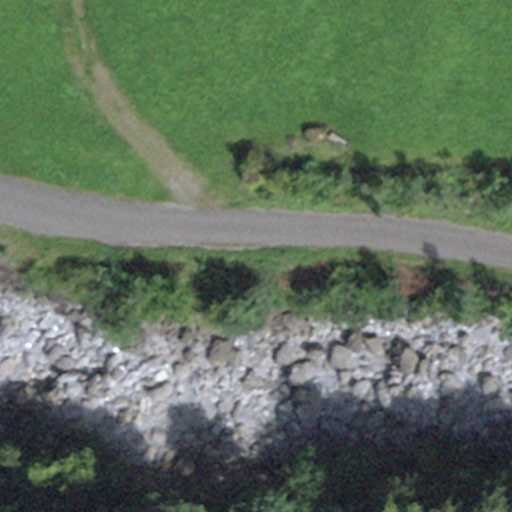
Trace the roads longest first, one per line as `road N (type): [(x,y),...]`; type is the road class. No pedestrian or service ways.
road 1 (track): [(511,261),(0,199)]
road 2 (track): [(214,227),(134,142),(95,78),(68,0)]
